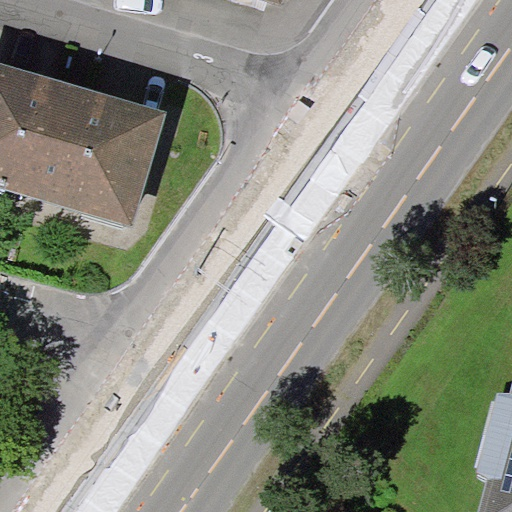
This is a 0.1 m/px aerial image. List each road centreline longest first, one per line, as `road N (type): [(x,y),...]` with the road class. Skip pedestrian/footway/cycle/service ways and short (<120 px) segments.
road 1 (primary): [(174,511),(511,51)]
road 2 (residential): [(286,86),(111,340)]
road 3 (residential): [(0,1),(286,86)]
road 4 (residential): [(111,340),(0,505)]
